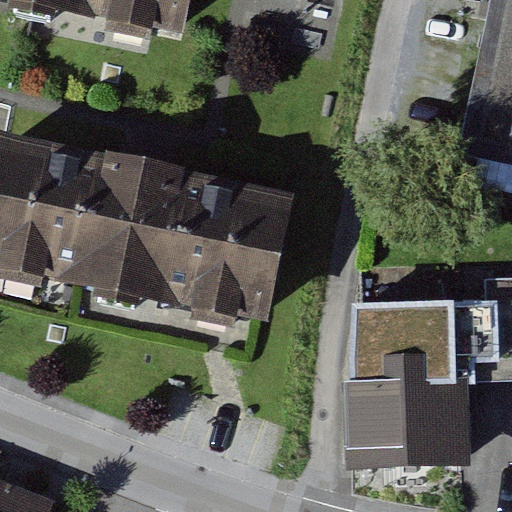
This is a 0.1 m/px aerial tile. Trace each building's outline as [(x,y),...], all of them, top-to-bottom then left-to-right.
[(196,0),(42,0),(190,31),(196,0)] [(511,28),(487,148),(511,153),(511,28)] [(304,201),(15,138),(0,208),(0,256),(279,317),(304,201)] [(497,300),(365,302),(367,468),(499,467),(497,300)] [(48,511),(53,500),(0,479),(0,511),(48,511)]
